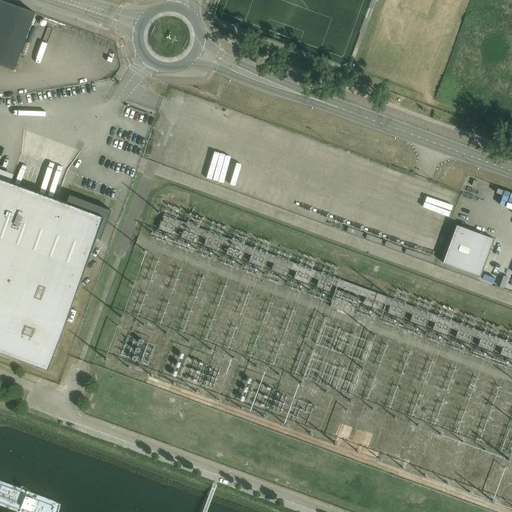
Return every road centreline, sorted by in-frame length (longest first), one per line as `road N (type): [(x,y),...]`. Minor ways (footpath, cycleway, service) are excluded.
road 1 (unclassified): [(0,373),(62,412),(331,511)]
road 2 (tertiary): [(511,170),(197,51)]
